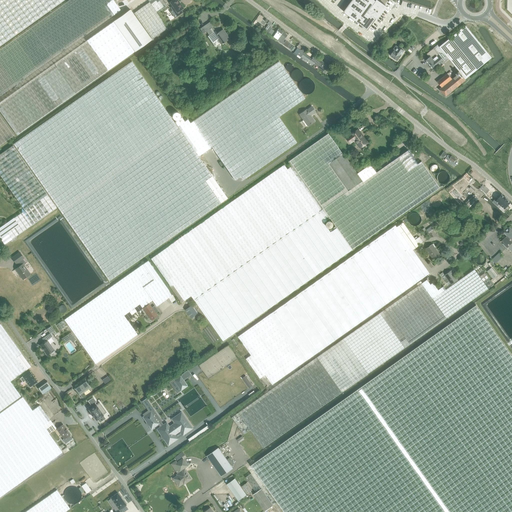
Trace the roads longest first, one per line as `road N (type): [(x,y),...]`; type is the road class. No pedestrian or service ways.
road 1 (unclassified): [(248,0),(511,200)]
road 2 (unclassified): [(0,309),(141,511)]
road 3 (unclassified): [(348,21),(369,36),(402,7),(448,27)]
